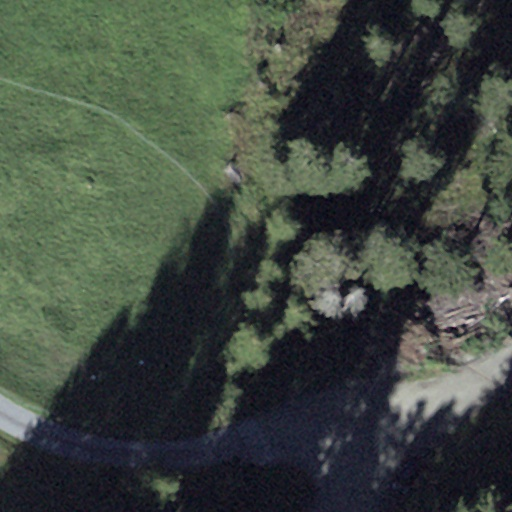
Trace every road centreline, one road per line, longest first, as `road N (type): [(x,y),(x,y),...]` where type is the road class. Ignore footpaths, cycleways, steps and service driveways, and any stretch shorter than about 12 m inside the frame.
road 1 (track): [(428,408),(165,437),(53,430),(0,393)]
road 2 (track): [(343,511),(382,499),(428,408)]
